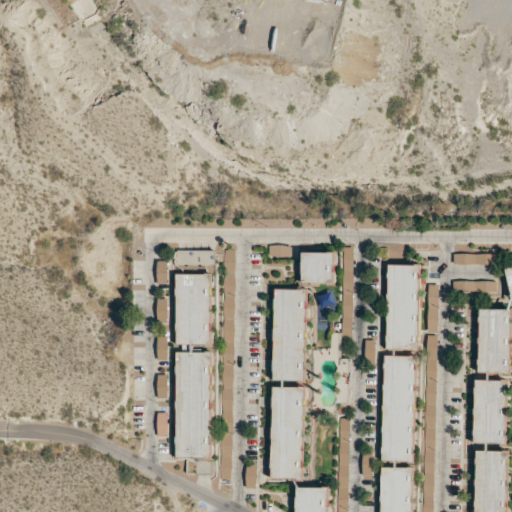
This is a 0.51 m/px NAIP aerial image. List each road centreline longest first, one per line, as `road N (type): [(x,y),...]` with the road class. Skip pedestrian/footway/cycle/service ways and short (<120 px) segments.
road 1 (residential): [(511,238),(155,237),(151,469)]
road 2 (residential): [(247,237),(237,510)]
road 3 (residential): [(447,238),(439,511)]
road 4 (residential): [(361,238),(355,511)]
road 5 (residential): [(241,511),(79,436),(4,431)]
